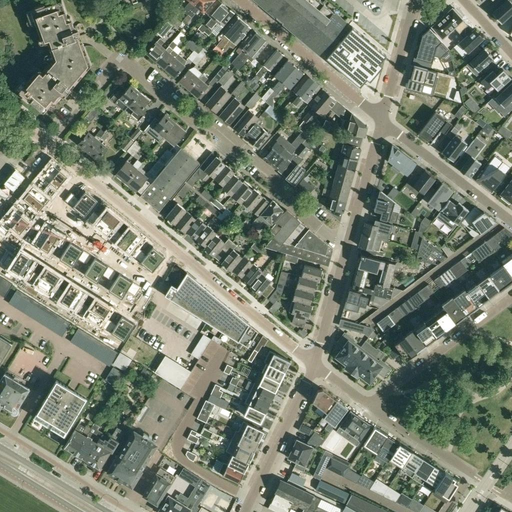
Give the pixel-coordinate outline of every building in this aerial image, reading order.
[(82,42),(80,36),(80,35),(77,27),(77,26),(76,25),(75,25),(74,25),(71,17),(70,16),(69,16),(68,16),(61,0),(60,0),(45,6),(44,3),(35,7),(36,9),(27,12),(29,19),(28,19),(28,20),(27,20),(27,21),(27,22),(27,23),(27,24),(28,28),(26,29),(28,37),(31,36),(37,52),(34,52),(33,58),(36,58),(27,69),(24,67),(19,72),(22,74),(18,78),(18,79),(18,80),(18,81),(18,82),(18,83),(19,83),(14,88),(22,94),(20,96),(28,103),(29,101),(43,112),(50,103),(51,103),(52,104),(53,104),(54,103),(61,95),(62,96),(63,96),(64,96),(65,95),(71,88),(91,65),(84,47),(84,46),(82,42)] [(182,11),(187,15),(199,0),(188,0),(190,2),(182,11)] [(199,0),(187,15),(191,18),(199,9),(203,12),(213,0),(199,0)] [(202,33),(203,31),(225,6),(217,0),(215,0),(205,12),(209,16),(202,24),(198,29),(202,33)] [(256,0),(267,9),(318,52),(345,20),(324,3),(320,0),(256,0)] [(511,1),(511,0),(502,0),(504,2),(491,14),(501,24),(511,13),(511,1)] [(233,13),(225,6),(203,31),(207,35),(210,31),(215,36),(221,29),(222,27),(233,13)] [(432,26),(431,27),(432,27),(441,38),(442,38),(454,27),(459,33),(467,26),(462,20),(463,20),(462,19),(461,18),(463,17),(455,8),(453,10),(452,9),(452,8),(451,8),(451,9),(444,15),(439,20),(432,26)] [(220,49),(222,46),(243,22),(236,15),(221,32),(218,36),(222,39),(219,43),(216,46),(220,49)] [(181,22),(175,18),(171,23),(177,27),(181,22)] [(250,28),(243,22),(222,46),(220,49),(223,51),(226,48),(229,45),(232,48),(236,44),(250,28)] [(163,38),(170,28),(165,24),(162,27),(157,33),(163,38)] [(352,27),(325,58),(359,86),(366,79),(369,81),(382,66),(379,63),(386,55),(352,27)] [(419,46),(416,59),(432,63),(434,56),(440,57),(439,58),(441,58),(442,57),(442,56),(447,52),(449,50),(429,28),(422,35),(419,46)] [(467,62),(477,53),(473,48),(477,44),(483,39),(473,29),(459,43),(453,47),(462,57),(467,62)] [(235,66),(260,36),(253,30),(239,46),(240,46),(236,51),(239,54),(227,68),(230,71),(235,66)] [(254,59),(268,42),(260,36),(235,66),(238,69),(247,59),(251,62),(254,58),(254,59)] [(146,53),(156,61),(165,50),(161,45),(164,42),(159,38),(156,42),(146,53)] [(180,41),(176,38),(169,46),(173,50),(180,41)] [(156,61),(165,69),(175,58),(170,53),(173,50),(169,46),(168,46),(165,50),(156,61)] [(203,47),(199,51),(192,61),(196,64),(207,51),(205,49),(203,47)] [(188,57),(192,61),(199,51),(196,48),(188,57)] [(283,55),(276,49),(253,76),(258,81),(263,74),(262,74),(267,68),(270,71),(283,55)] [(484,49),(466,65),(476,76),(483,70),(485,72),(493,65),(490,61),(493,58),(484,49)] [(186,61),(178,54),(175,58),(165,69),(174,77),(184,66),(186,61)] [(265,101),(274,91),(296,66),(288,59),(274,75),(278,78),(270,87),(261,98),(265,101)] [(415,92),(421,93),(423,83),(433,86),(435,77),(436,77),(437,72),(414,65),(413,66),(411,74),(412,74),(411,79),(418,81),(415,92)] [(303,73),(296,66),(274,91),(278,94),(286,85),(290,88),(303,73)] [(179,80),(188,89),(202,73),(196,68),(194,67),(188,70),(179,80)] [(221,78),(218,81),(223,86),(233,74),(228,69),(221,78)] [(511,78),(502,69),(496,75),(492,71),(480,82),(487,89),(492,84),(497,91),(511,78)] [(202,73),(188,89),(198,97),(207,86),(203,83),(207,78),(202,73)] [(214,86),(218,81),(221,78),(216,74),(209,82),(214,86)] [(294,104),(313,81),(306,74),(292,91),(296,94),(290,101),(284,108),(288,111),(291,107),(294,104)] [(247,85),(241,81),(231,93),(236,97),(247,85)] [(259,86),(254,81),(250,86),(255,91),(259,86)] [(313,81),(294,104),(291,107),(295,110),(297,107),(303,100),(307,103),(321,87),(313,81)] [(504,116),(511,110),(511,109),(511,107),(508,103),(511,99),(511,82),(502,92),(501,90),(485,104),(486,105),(488,102),(494,97),(500,104),(496,108),(499,112),(504,116)] [(124,110),(128,105),(140,92),(131,84),(123,92),(119,89),(115,93),(119,97),(115,102),(124,110)] [(230,95),(220,86),(205,103),(215,112),(230,95)] [(468,90),(464,86),(459,89),(461,96),(468,90)] [(302,119),(306,122),(310,117),(330,94),(322,88),(308,105),(312,108),(306,114),(302,119)] [(134,110),(132,112),(130,114),(138,121),(142,117),(142,116),(146,112),(142,108),(149,100),(140,92),(128,105),(134,110)] [(261,97),(255,93),(245,105),(250,109),(261,97)] [(305,134),(307,136),(308,136),(320,122),(315,118),(319,113),(322,116),(330,108),(337,100),(330,94),(310,117),(306,122),(299,129),(305,134)] [(99,106),(105,99),(102,96),(96,103),(99,106)] [(244,106),(234,98),(219,115),(229,124),(244,106)] [(337,100),(330,108),(331,109),(338,101),(337,100)] [(366,125),(352,113),(347,109),(343,105),(338,101),(331,109),(335,113),(339,116),(342,119),(340,128),(340,129),(343,130),(346,131),(346,132),(347,132),(363,137),(364,137),(366,127),(367,125),(366,125)] [(475,103),(469,109),(473,113),(479,107),(475,103)] [(270,116),(275,109),(270,105),(264,112),(268,114),(270,116)] [(456,113),(460,116),(466,109),(462,106),(456,113)] [(93,108),(90,112),(96,117),(98,118),(101,114),(98,112),(93,108)] [(244,135),(258,118),(248,109),(233,127),(244,136),(244,135)] [(434,112),(417,134),(429,143),(439,130),(444,134),(451,125),(434,112)] [(153,128),(163,137),(175,122),(165,114),(156,124),(153,128)] [(258,118),(244,135),(248,139),(249,140),(249,142),(251,144),(252,143),(258,148),(269,134),(259,126),(260,121),(258,118)] [(336,126),(325,120),(320,130),(334,136),(338,127),(336,126)] [(185,131),(175,122),(163,137),(173,145),(175,143),(185,131)] [(486,124),(482,130),(488,134),(492,128),(486,124)] [(506,130),(501,126),(497,131),(502,135),(506,130)] [(467,143),(455,134),(459,130),(454,127),(447,136),(452,139),(441,152),(453,161),(467,143)] [(138,128),(129,138),(134,142),(142,132),(138,128)] [(78,143),(88,151),(104,132),(101,129),(97,134),(96,134),(94,136),(88,131),(78,143)] [(108,135),(104,132),(88,151),(97,159),(107,147),(102,143),(104,140),(103,140),(108,135)] [(359,149),(363,137),(347,132),(344,145),(339,162),(331,160),(330,164),(354,171),(360,149),(359,149)] [(303,159),(301,157),(315,141),(308,136),(307,136),(295,150),(292,154),(277,171),(286,178),(294,185),(302,175),(304,170),(298,165),(303,159)] [(125,152),(133,142),(128,137),(119,147),(125,152)] [(280,137),(276,141),(262,158),(277,171),(292,154),(295,150),(280,137)] [(133,156),(142,145),(135,140),(126,151),(133,156)] [(462,169),(460,171),(469,178),(481,163),(475,159),(474,158),(480,150),(479,149),(479,148),(478,147),(477,148),(471,143),(474,140),(473,140),(459,158),(460,158),(464,152),(465,153),(464,155),(469,158),(466,162),(461,169),(462,169)] [(395,147),(393,145),(392,144),(388,159),(388,160),(393,165),(401,170),(402,172),(407,176),(416,163),(395,147)] [(199,163),(180,147),(157,176),(150,184),(139,196),(158,212),(199,163)] [(167,149),(158,159),(164,165),(173,154),(167,149)] [(202,179),(207,173),(213,178),(225,164),(215,156),(211,152),(203,162),(186,181),(192,186),(199,177),(202,179)] [(36,158),(31,155),(25,162),(30,166),(36,158)] [(494,155),(484,168),(488,172),(487,174),(476,179),(475,180),(491,192),(505,174),(498,168),(503,162),(494,155)] [(156,175),(164,165),(158,159),(150,170),(156,175)] [(115,174),(126,183),(137,169),(142,163),(137,160),(133,165),(127,160),(115,174)] [(51,163),(35,183),(43,190),(49,182),(57,188),(67,176),(51,163)] [(213,178),(223,186),(233,174),(234,172),(225,164),(213,178)] [(334,176),(352,181),(354,171),(330,164),(329,168),(336,170),(334,176)] [(150,170),(145,175),(137,169),(126,183),(135,191),(145,180),(150,184),(157,176),(156,175),(150,170)] [(414,173),(404,185),(420,197),(435,178),(425,170),(419,177),(414,173)] [(233,174),(223,186),(221,188),(231,196),(242,182),(233,174)] [(325,185),(349,191),(352,181),(334,176),(333,183),(326,181),(325,185)] [(300,189),(306,182),(301,178),(295,185),(300,189)] [(511,179),(500,194),(503,196),(501,198),(509,204),(510,202),(511,203),(511,179)] [(240,204),(242,202),(252,190),(249,188),(251,186),(245,181),(244,180),(243,182),(242,182),(231,196),(240,204)] [(190,187),(185,183),(177,192),(182,197),(190,187)] [(442,183),(436,190),(434,193),(429,189),(421,200),(426,205),(428,202),(438,209),(452,191),(442,183)] [(349,191),(325,185),(324,189),(331,191),(329,197),(346,202),(349,191)] [(32,186),(16,206),(24,212),(30,205),(38,211),(48,199),(32,186)] [(389,193),(395,198),(399,192),(393,187),(389,193)] [(210,202),(213,198),(204,189),(200,193),(210,202)] [(254,189),(252,190),(242,202),(252,211),(257,216),(269,202),(263,197),(254,189)] [(374,210),(381,212),(379,218),(396,223),(399,213),(392,212),(395,202),(379,190),(374,210)] [(71,193),(64,201),(84,217),(97,201),(85,191),(79,199),(71,193)] [(196,198),(202,204),(206,207),(209,203),(199,195),(196,198)] [(326,208),(343,212),(346,202),(329,197),(326,208)] [(220,210),(223,206),(213,198),(210,202),(220,210)] [(435,217),(437,218),(450,228),(452,230),(456,225),(457,224),(468,210),(458,203),(456,206),(449,200),(441,209),(440,211),(435,217)] [(272,224),(283,211),(278,207),(279,206),(273,201),(257,218),(251,224),(258,229),(263,223),(268,227),(271,223),(272,224)] [(186,210),(177,203),(165,216),(175,224),(186,210)] [(209,203),(206,207),(215,215),(218,211),(209,203)] [(228,218),(232,214),(223,206),(220,210),(223,212),(222,213),(228,218)] [(415,217),(419,211),(415,208),(410,214),(415,217)] [(13,209),(0,224),(0,231),(5,235),(11,227),(19,234),(29,222),(13,209)] [(284,212),(275,223),(270,230),(276,235),(265,247),(286,253),(289,254),(293,245),(294,245),(308,228),(286,209),(284,212)] [(93,211),(87,219),(107,235),(120,220),(108,210),(101,218),(93,211)] [(186,231),(196,219),(186,210),(175,224),(184,232),(186,231)] [(218,211),(215,215),(224,223),(228,218),(222,213),(221,214),(218,211)] [(479,234),(496,221),(483,212),(474,219),(468,214),(461,223),(471,230),(474,228),(479,234)] [(186,231),(195,239),(207,225),(198,217),(196,219),(186,231)] [(241,231),(243,234),(251,224),(246,220),(238,229),(241,231)] [(367,223),(365,223),(362,234),(382,240),(387,241),(392,225),(375,220),(373,225),(367,224),(367,223)] [(423,233),(427,227),(421,222),(418,232),(423,233)] [(195,239),(205,247),(215,234),(217,232),(207,225),(195,239)] [(46,226),(35,243),(48,251),(53,243),(62,248),(67,240),(46,226)] [(116,230),(109,238),(129,254),(142,238),(130,228),(124,236),(116,230)] [(331,256),(333,249),(313,233),(308,228),(294,245),(331,256)] [(497,233),(492,236),(492,237),(497,243),(501,240),(496,234),(497,233)] [(205,247),(204,248),(213,256),(214,255),(217,251),(221,255),(232,242),(228,238),(225,242),(215,234),(205,247)] [(382,240),(362,234),(358,246),(377,251),(377,250),(379,251),(382,240)] [(492,236),(486,241),(492,249),(498,244),(497,243),(492,237),(492,236)] [(442,253),(422,238),(416,259),(434,264),(442,253)] [(70,242),(59,259),(72,267),(78,259),(86,264),(92,256),(70,242)] [(232,242),(221,255),(225,258),(222,262),(221,263),(231,271),(232,270),(243,257),(233,249),(236,245),(232,242)] [(261,254),(265,250),(262,249),(255,243),(251,247),(258,253),(261,254)] [(328,266),(331,256),(294,245),(293,245),(289,254),(298,257),(328,266)] [(138,248),(132,256),(152,272),(165,257),(153,247),(146,255),(138,248)] [(482,256),(476,249),(471,252),(477,260),(482,256)] [(8,255),(2,263),(23,277),(34,260),(21,252),(16,260),(8,255)] [(298,257),(289,254),(286,253),(284,260),(296,263),(298,257)] [(511,254),(511,253),(501,261),(503,264),(511,276),(511,254)] [(232,270),(242,277),(253,263),(244,255),(243,257),(232,270)] [(352,287),(362,290),(361,292),(390,300),(394,288),(389,286),(394,267),(395,264),(362,255),(361,255),(357,268),(352,287)] [(403,256),(401,264),(408,266),(410,258),(403,256)] [(465,257),(460,260),(465,267),(470,264),(465,257)] [(95,258),(84,275),(97,283),(102,275),(111,280),(116,271),(95,258)] [(456,278),(467,270),(465,267),(460,260),(449,269),(455,277),(456,278)] [(242,277),(251,285),(263,271),(253,263),(242,277)] [(511,280),(511,276),(503,264),(489,275),(499,290),(511,280)] [(301,277),(316,281),(319,281),(322,269),(304,265),(301,277)] [(32,271),(27,280),(48,293),(59,276),(46,268),(41,276),(32,271)] [(263,271),(251,285),(250,287),(259,294),(261,293),(266,298),(274,288),(272,286),(269,283),(271,281),(265,276),(268,272),(264,269),(263,271)] [(449,269),(438,277),(442,283),(448,279),(450,282),(455,277),(449,269)] [(219,299),(187,272),(177,288),(171,284),(164,295),(204,321),(248,348),(257,332),(258,332),(249,324),(219,299)] [(288,274),(281,272),(278,283),(284,285),(288,274)] [(119,273),(108,290),(121,299),(127,290),(135,296),(141,287),(119,273)] [(488,298),(489,297),(493,294),(499,290),(488,274),(477,283),(488,298)] [(299,276),(295,288),(313,293),(316,281),(301,277),(299,276)] [(438,277),(434,280),(440,288),(444,285),(442,283),(438,277)] [(13,284),(7,281),(0,292),(0,295),(4,298),(10,289),(13,284)] [(481,304),(488,298),(477,283),(466,291),(477,306),(478,305),(481,304)] [(57,287),(52,296),(73,309),(84,292),(71,284),(66,292),(57,287)] [(313,293),(295,288),(292,300),(294,301),(310,305),(313,293)] [(347,309),(352,310),(358,312),(359,306),(365,308),(368,298),(360,295),(361,292),(349,288),(343,308),(347,309)] [(418,292),(424,300),(427,298),(421,289),(418,292)] [(477,307),(477,306),(466,291),(464,289),(453,297),(466,315),(472,310),(473,311),(478,307),(477,307)] [(276,290),(268,299),(273,304),(281,294),(276,290)] [(69,326),(14,293),(8,303),(62,337),(69,326)] [(451,296),(450,298),(449,298),(441,304),(443,306),(455,323),(458,321),(457,321),(463,317),(464,317),(465,315),(466,315),(453,297),(452,296),(451,296)] [(408,310),(413,307),(408,299),(403,303),(408,310)] [(82,303),(77,312),(98,325),(109,308),(96,300),(91,308),(82,303)] [(294,301),(292,300),(289,312),(291,313),(294,314),(292,322),(295,325),(304,327),(307,317),(309,318),(312,306),(312,305),(310,305),(294,301)] [(454,325),(453,324),(455,323),(443,306),(434,313),(446,330),(447,329),(447,330),(454,325)] [(446,330),(434,313),(424,320),(436,337),(446,330)] [(382,318),(390,328),(395,324),(395,323),(388,314),(382,318)] [(107,319),(102,328),(123,341),(134,324),(121,316),(116,325),(107,319)] [(436,337),(424,320),(413,328),(414,329),(426,345),(436,337)] [(349,321),(347,328),(363,333),(365,326),(349,321)] [(414,329),(404,336),(416,352),(417,352),(417,351),(425,345),(426,345),(425,345),(426,345),(414,329)] [(116,354),(76,330),(70,340),(110,364),(116,354)] [(336,357),(346,365),(347,365),(360,347),(354,342),(355,341),(344,332),(337,342),(338,343),(338,342),(343,346),(335,357),(336,358),(336,357)] [(211,339),(205,335),(192,355),(198,359),(211,339)] [(0,336),(0,361),(11,343),(0,336)] [(416,352),(404,336),(394,344),(406,360),(416,352)] [(358,373),(371,356),(360,347),(347,365),(346,365),(345,367),(346,368),(347,369),(354,374),(355,375),(357,376),(358,374),(358,373)] [(398,355),(393,349),(387,353),(392,359),(398,355)] [(264,362),(266,363),(266,362),(285,371),(290,361),(269,351),(264,362)] [(166,355),(155,372),(180,388),(191,372),(166,355)] [(368,382),(369,382),(377,372),(383,377),(390,367),(379,359),(378,361),(371,356),(358,373),(358,374),(368,381),(368,382)] [(261,373),(280,382),(285,371),(266,362),(266,363),(261,372),(261,373)] [(121,372),(112,366),(104,380),(113,385),(121,372)] [(261,373),(261,372),(259,371),(254,382),(275,392),(280,382),(261,373)] [(12,413),(17,412),(16,408),(28,388),(5,373),(0,381),(0,402),(11,409),(12,413)] [(86,398),(74,391),(68,387),(56,380),(34,417),(47,425),(49,421),(53,423),(50,427),(64,435),(86,398)] [(249,392),(270,402),(275,392),(254,382),(249,392)] [(219,390),(221,387),(215,384),(213,389),(222,393),(222,392),(219,390)] [(213,389),(210,394),(219,398),(222,393),(213,389)] [(312,401),(326,412),(336,399),(322,389),(321,389),(322,389),(318,390),(317,390),(312,401)] [(244,403),(248,405),(249,405),(265,413),(270,402),(249,392),(244,403)] [(336,399),(326,412),(323,417),(329,422),(325,428),(329,432),(348,408),(336,399)] [(144,405),(135,419),(141,422),(150,409),(144,405)] [(260,423),(265,413),(249,405),(248,405),(243,415),(260,423)] [(352,435),(348,441),(356,446),(370,426),(370,427),(371,426),(370,425),(363,420),(362,421),(357,417),(358,417),(351,412),(350,411),(349,412),(350,412),(340,426),(352,435)] [(208,417),(207,416),(207,417),(199,413),(197,419),(206,423),(208,417)] [(238,431),(259,441),(264,431),(243,421),(238,431)] [(75,453),(91,428),(86,425),(85,428),(78,424),(75,429),(69,439),(64,447),(75,453)] [(75,453),(86,460),(103,433),(96,429),(98,427),(93,424),(91,428),(75,453)] [(301,424),(298,430),(309,435),(313,430),(301,424)] [(374,427),(364,444),(376,452),(387,435),(374,427)] [(116,428),(109,437),(103,433),(86,460),(88,461),(87,461),(88,463),(88,465),(94,468),(96,468),(98,467),(100,468),(110,451),(111,452),(118,441),(123,432),(116,428)] [(238,431),(235,430),(230,441),(254,452),(259,441),(238,431)] [(117,455),(109,469),(107,472),(132,488),(134,484),(142,471),(140,470),(156,445),(133,431),(118,456),(117,455)] [(198,438),(195,436),(189,434),(187,439),(196,443),(198,438)] [(387,461),(388,460),(399,443),(387,435),(376,452),(375,454),(387,461)] [(318,442),(311,437),(307,442),(315,446),(318,442)] [(293,447),(291,451),(291,452),(288,457),(288,458),(289,458),(296,462),(294,467),(303,472),(306,465),(304,464),(312,447),(297,440),(296,440),(294,446),(293,447)] [(225,451),(232,454),(249,462),(254,452),(230,441),(225,451)] [(401,468),(411,451),(399,443),(388,460),(401,468)] [(189,459),(193,461),(196,455),(187,451),(185,454),(189,459)] [(330,457),(332,454),(325,451),(320,461),(327,465),(330,457)] [(400,469),(412,476),(423,458),(411,451),(401,468),(400,469)] [(244,472),(249,462),(232,454),(227,464),(244,472)] [(348,468),(349,467),(349,466),(330,457),(327,465),(325,468),(343,476),(348,468)] [(411,477),(422,484),(434,465),(423,458),(412,476),(411,477)] [(327,465),(320,461),(313,476),(320,480),(325,468),(327,465)] [(239,483),(244,472),(227,464),(223,462),(218,473),(239,483)] [(434,465),(422,484),(433,491),(434,489),(445,472),(434,465)] [(174,477),(160,468),(142,496),(157,505),(174,477)] [(349,479),(354,471),(348,468),(343,476),(349,479)] [(455,479),(445,472),(434,489),(448,498),(457,484),(454,481),(455,479)] [(168,496),(158,511),(197,511),(200,509),(197,507),(211,485),(200,478),(188,498),(186,501),(189,503),(186,507),(176,500),(168,496)] [(364,487),(369,489),(374,482),(369,478),(364,487)] [(376,493),(382,483),(376,478),(374,482),(369,489),(376,493)] [(275,494),(271,502),(268,507),(277,511),(285,511),(289,506),(301,511),(328,511),(317,506),(321,498),(281,479),(274,493),(275,494)] [(320,480),(315,490),(344,503),(348,494),(320,480)] [(400,494),(395,491),(390,499),(395,502),(400,494)] [(386,511),(351,495),(341,511),(386,511)] [(406,508),(410,502),(405,499),(401,505),(406,508)]
